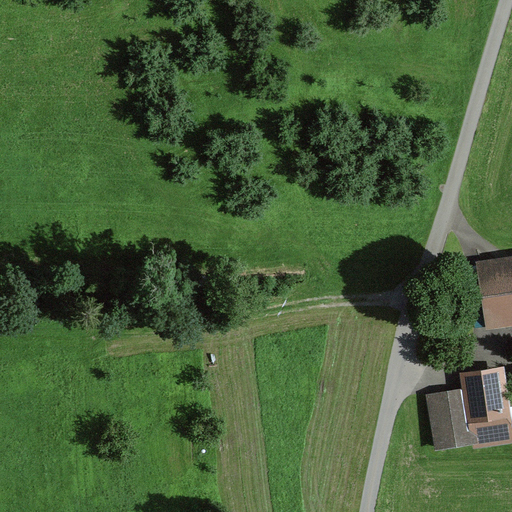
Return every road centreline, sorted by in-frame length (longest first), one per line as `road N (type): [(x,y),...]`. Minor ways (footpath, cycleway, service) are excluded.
road 1 (residential): [(366,511),(415,306),(506,0)]
road 2 (track): [(103,329),(172,329),(306,304),(415,306)]
